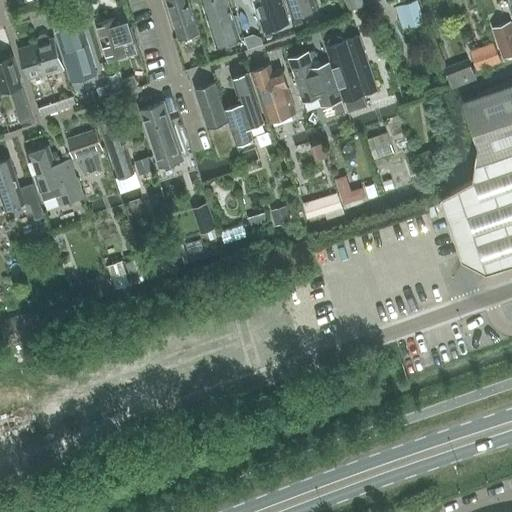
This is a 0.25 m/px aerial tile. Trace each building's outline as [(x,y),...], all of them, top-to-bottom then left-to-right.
[(166,0),(179,37),(198,31),(188,0),(166,0)] [(201,0),(216,44),(239,37),(227,0),(201,0)] [(254,0),(264,29),(288,21),(281,0),(254,0)] [(286,0),(292,16),(316,9),(313,0),(286,0)] [(363,0),(347,0),(351,10),(365,4),(363,0)] [(417,0),(415,0),(402,5),(410,27),(425,22),(417,0)] [(129,14),(96,25),(107,62),(140,52),(129,14)] [(301,16),(293,19),(297,29),(304,27),(301,16)] [(72,80),(96,73),(80,21),(56,28),(72,80)] [(511,24),(511,22),(493,28),(503,56),(511,52),(511,24)] [(37,75),(63,66),(54,37),(50,38),(46,34),(37,36),(37,42),(19,48),(29,78),(37,75)] [(329,46),(326,47),(345,102),(348,110),(366,104),(363,95),(378,90),(359,35),(343,41),(341,37),(338,35),(329,38),(327,42),(329,46)] [(480,48),(471,51),(478,70),(487,66),(480,48)] [(319,65),(314,51),(309,52),(288,59),(300,93),(303,102),(321,95),(328,116),(344,111),(341,100),(342,99),(329,62),(319,65)] [(5,58),(2,56),(0,56),(0,86),(1,91),(9,88),(13,101),(19,123),(32,119),(26,98),(13,56),(5,58)] [(251,72),(261,101),(268,121),(296,112),(281,69),(272,72),(270,65),(251,72)] [(120,73),(107,77),(109,84),(112,93),(125,89),(120,73)] [(236,142),(252,137),(248,125),(263,120),(247,73),(232,78),(240,103),(224,108),(236,142)] [(207,127),(226,121),(214,82),(195,88),(207,127)] [(112,94),(112,93),(109,84),(97,88),(100,98),(112,94)] [(511,84),(462,101),(477,145),(477,188),(442,199),(462,262),(486,274),(511,266),(511,84)] [(73,96),(55,102),(58,111),(76,105),(73,96)] [(179,111),(175,99),(164,103),(164,102),(140,110),(159,165),(182,157),(168,115),(179,111)] [(55,102),(38,107),(42,117),(58,111),(55,102)] [(117,176),(134,170),(116,117),(99,123),(117,176)] [(96,129),(68,139),(74,157),(86,176),(101,170),(95,150),(102,147),(96,129)] [(386,135),(372,139),(378,158),(392,154),(386,135)] [(55,163),(49,145),(27,152),(39,189),(53,184),(58,199),(60,204),(84,196),(82,191),(76,176),(71,159),(55,163)] [(149,156),(135,160),(139,173),(153,169),(149,156)] [(19,186),(10,158),(0,161),(0,194),(5,209),(24,202),(30,202),(32,210),(41,207),(32,182),(19,186)] [(391,179),(383,182),(386,190),(394,187),(391,179)] [(362,187),(351,191),(354,201),(365,197),(362,187)] [(338,193),(304,203),(308,218),(342,207),(338,193)] [(286,206),(272,210),(276,225),(290,220),(286,206)] [(178,241),(164,245),(168,259),(182,255),(178,241)] [(141,257),(126,262),(133,283),(148,277),(141,257)] [(122,260),(108,265),(115,287),(129,282),(122,260)] [(79,284),(69,287),(76,305),(86,301),(79,284)] [(34,315),(3,324),(8,343),(39,334),(34,315)]
